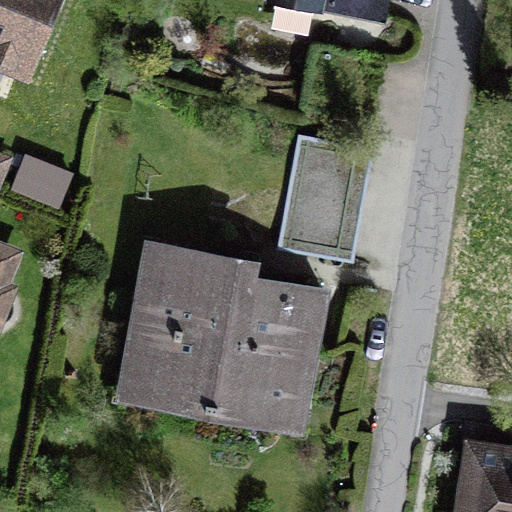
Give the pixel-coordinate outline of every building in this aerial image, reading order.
[(0,0),(0,59),(25,69),(52,0),(0,0)] [(318,3),(377,14),(379,0),(277,0),(317,8),(318,3)] [(316,47),(304,106),(364,118),(376,59),(316,47)] [(298,134),(277,248),(353,262),(374,148),(298,134)] [(62,203),(74,167),(24,149),(12,186),(62,203)] [(296,406),(305,357),(311,358),(323,292),(248,278),(246,285),(225,281),(229,259),(149,245),(135,325),(140,327),(131,376),(158,381),(155,400),(266,420),(269,401),(296,406)] [(0,298),(2,293),(0,291),(0,276),(8,256),(0,253),(0,298)] [(462,511),(511,511),(511,453),(473,447),(462,511)]
